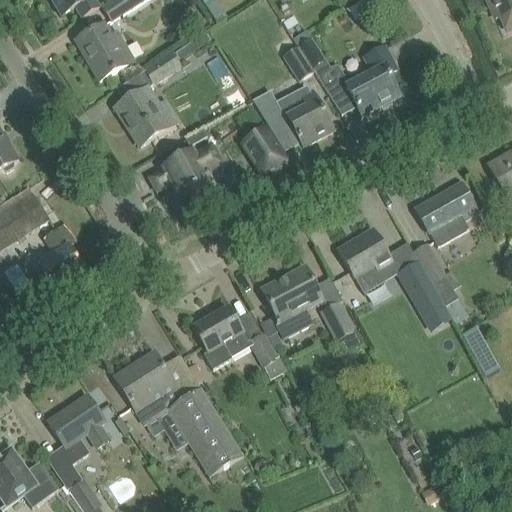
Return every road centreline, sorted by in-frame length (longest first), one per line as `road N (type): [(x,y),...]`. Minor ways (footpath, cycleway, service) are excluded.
road 1 (unclassified): [(152,287),(482,113)]
road 2 (residential): [(152,287),(0,43)]
road 3 (unclassified): [(0,392),(152,287)]
road 4 (residential): [(482,113),(423,0)]
